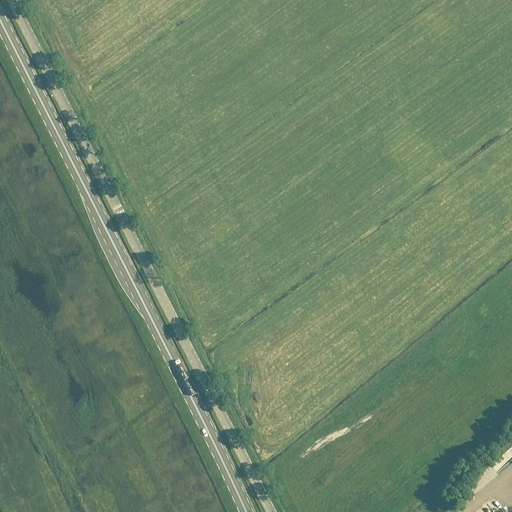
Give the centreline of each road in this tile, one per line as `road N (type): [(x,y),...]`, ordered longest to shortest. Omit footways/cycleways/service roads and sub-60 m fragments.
road 1 (unclassified): [(269,511),(11,0)]
road 2 (primary): [(243,511),(0,23)]
